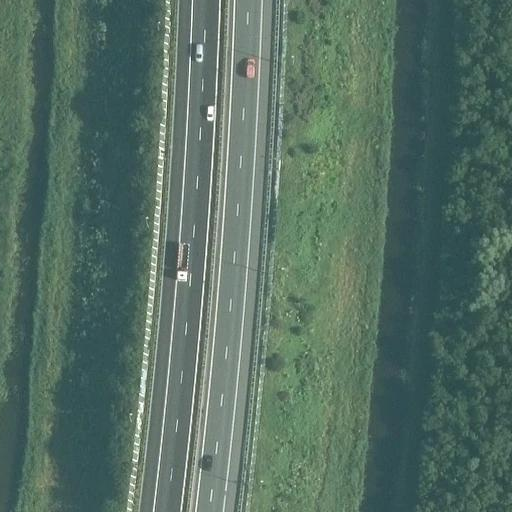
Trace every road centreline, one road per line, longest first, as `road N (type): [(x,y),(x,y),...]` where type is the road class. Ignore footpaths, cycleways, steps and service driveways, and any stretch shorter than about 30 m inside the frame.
road 1 (track): [(91,0),(47,511)]
road 2 (motorway): [(207,511),(236,224),(246,0)]
road 3 (motorway): [(204,0),(165,511)]
road 4 (track): [(368,0),(335,511)]
